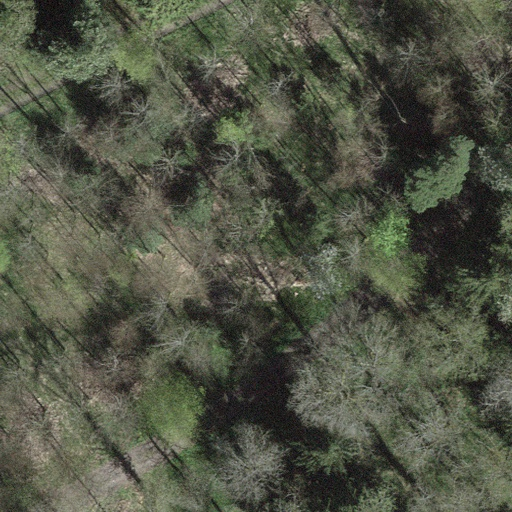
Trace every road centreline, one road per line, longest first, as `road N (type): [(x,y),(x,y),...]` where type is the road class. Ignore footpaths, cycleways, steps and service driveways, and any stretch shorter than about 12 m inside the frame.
road 1 (track): [(511,146),(370,301),(62,511)]
road 2 (track): [(0,87),(175,0)]
